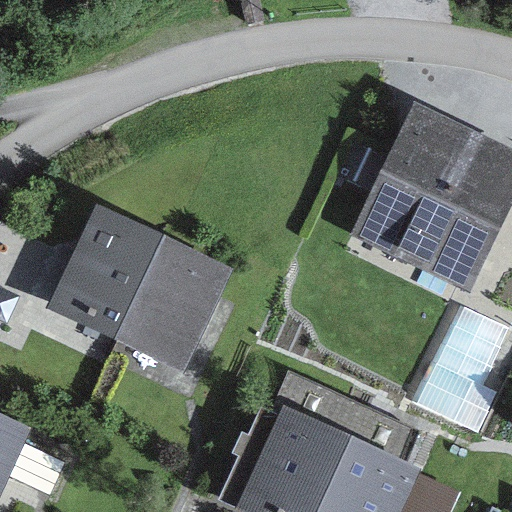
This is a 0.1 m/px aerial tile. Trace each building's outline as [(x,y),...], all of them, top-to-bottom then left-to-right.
[(511,156),(416,112),(356,241),(468,293),(511,197),(511,156)] [(56,308),(118,335),(157,247),(95,220),(56,308)] [(118,335),(179,362),(218,274),(157,247),(118,335)] [(490,378),(511,323),(511,320),(458,299),(418,400),(483,426),(500,383),(490,378)] [(245,507),(255,511),(317,511),(348,448),(287,419),(245,507)] [(0,478),(19,435),(0,426),(0,478)] [(317,511),(393,511),(410,477),(348,448),(317,511)]
